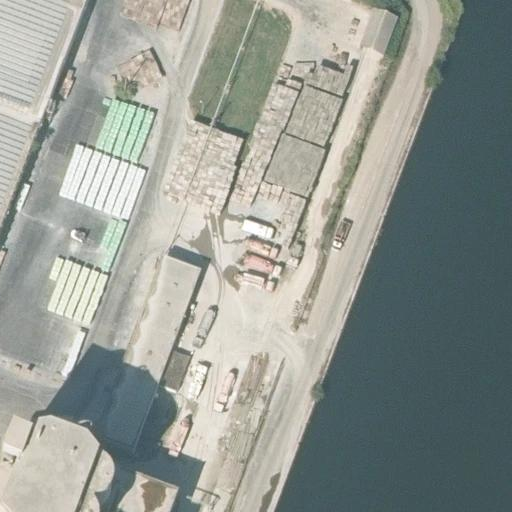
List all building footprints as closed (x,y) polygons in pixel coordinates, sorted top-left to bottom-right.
[(0,0),(0,243),(37,146),(91,2),(85,0),(0,0)] [(372,32),(358,70),(370,74),(384,79),(398,41),(383,36),(372,32)] [(114,115),(111,122),(121,127),(125,119),(114,115)] [(156,401),(169,367),(198,290),(161,276),(93,455),(130,469),(156,401)] [(169,367),(156,401),(174,408),(187,374),(169,367)] [(151,511),(85,490),(76,479),(63,472),(45,471),(42,471),(31,473),(29,473),(25,483),(11,477),(8,476),(0,495),(0,503),(15,509),(13,511),(151,511)]
